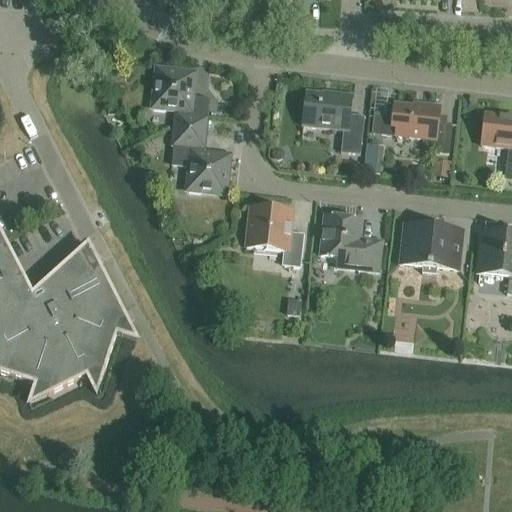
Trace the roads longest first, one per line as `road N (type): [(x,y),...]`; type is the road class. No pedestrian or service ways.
road 1 (residential): [(511,214),(250,186),(259,56)]
road 2 (unclassified): [(3,66),(94,238)]
road 3 (residential): [(349,66),(511,85)]
road 4 (residential): [(352,19),(511,30)]
road 5 (residential): [(127,1),(191,44),(259,56)]
road 6 (unclassified): [(3,66),(127,1)]
